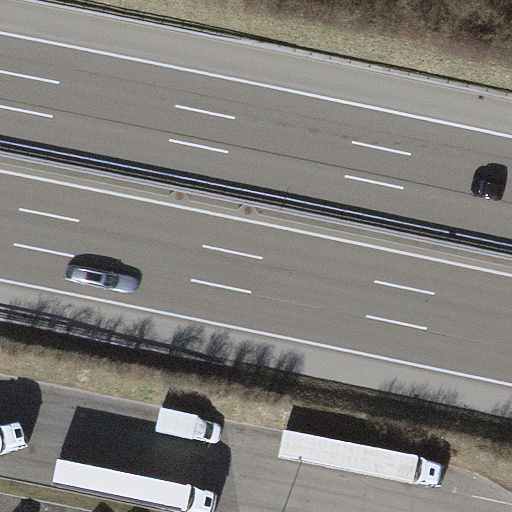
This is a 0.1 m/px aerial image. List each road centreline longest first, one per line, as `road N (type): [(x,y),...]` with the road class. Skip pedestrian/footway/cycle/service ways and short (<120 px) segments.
road 1 (motorway): [(0,225),(511,330)]
road 2 (motorway): [(511,192),(0,87)]
